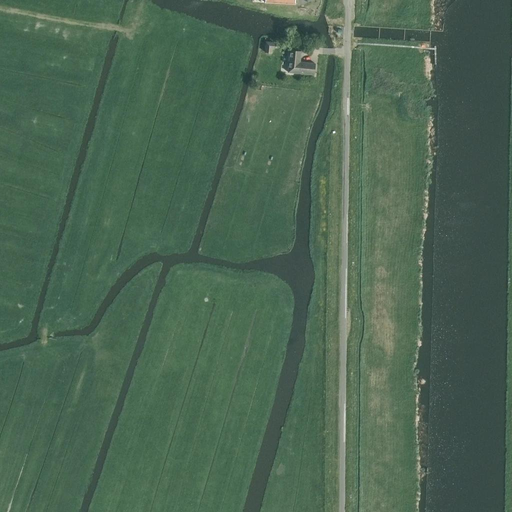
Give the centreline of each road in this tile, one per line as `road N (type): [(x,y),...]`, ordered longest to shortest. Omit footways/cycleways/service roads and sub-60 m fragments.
road 1 (unclassified): [(343,511),(348,0)]
road 2 (track): [(142,0),(123,28),(0,5)]
